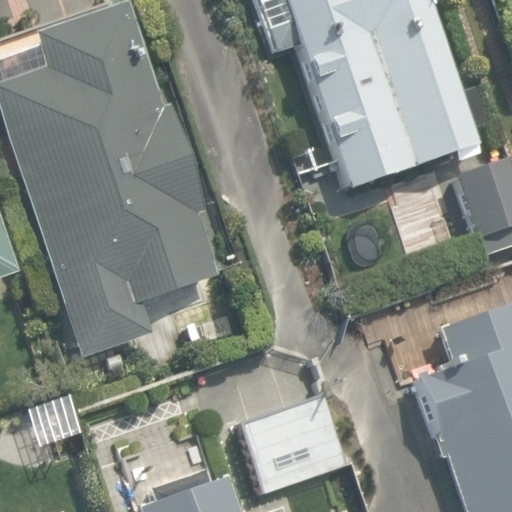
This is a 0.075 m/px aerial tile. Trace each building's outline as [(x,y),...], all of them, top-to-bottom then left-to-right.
[(286,43),(337,195),(468,150),(417,0),(247,0),(265,50),(286,43)] [(70,318),(81,351),(130,334),(122,313),(207,283),(185,220),(194,217),(157,111),(151,113),(113,4),(20,36),(25,52),(0,60),(0,158),(57,322),(70,318)] [(449,189),(461,228),(504,214),(492,175),(449,189)] [(0,278),(8,276),(0,252),(0,278)] [(511,511),(511,320),(508,310),(433,336),(445,370),(410,382),(455,511),(511,511)] [(319,399),(234,428),(258,498),(343,469),(319,399)] [(227,511),(216,478),(127,510),(127,511),(227,511)]
